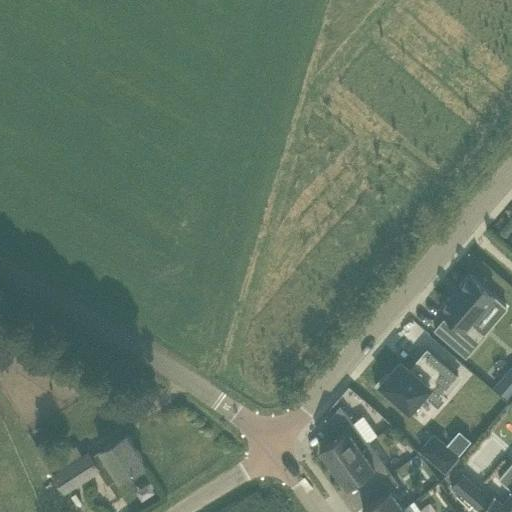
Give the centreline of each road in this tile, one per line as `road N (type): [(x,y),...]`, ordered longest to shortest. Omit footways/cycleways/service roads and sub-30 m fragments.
road 1 (unclassified): [(273,452),(511,168)]
road 2 (unclassified): [(273,452),(179,373),(0,265)]
